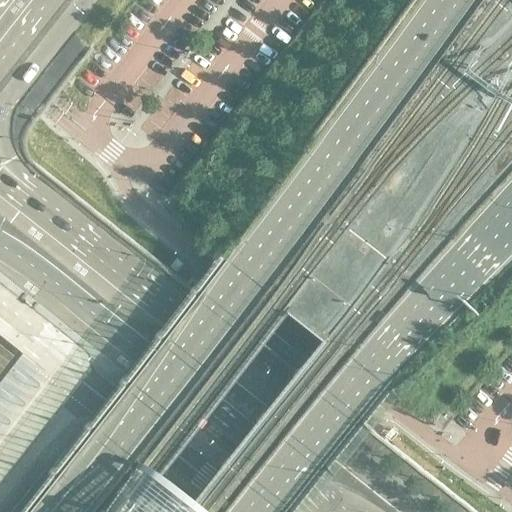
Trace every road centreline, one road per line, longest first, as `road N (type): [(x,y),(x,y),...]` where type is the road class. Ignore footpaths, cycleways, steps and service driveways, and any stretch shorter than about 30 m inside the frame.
road 1 (primary): [(458,0),(65,511)]
road 2 (secondary): [(415,511),(0,183)]
road 3 (secondary): [(0,248),(333,511)]
road 4 (primary): [(246,511),(511,199)]
road 5 (primary): [(0,116),(90,0)]
